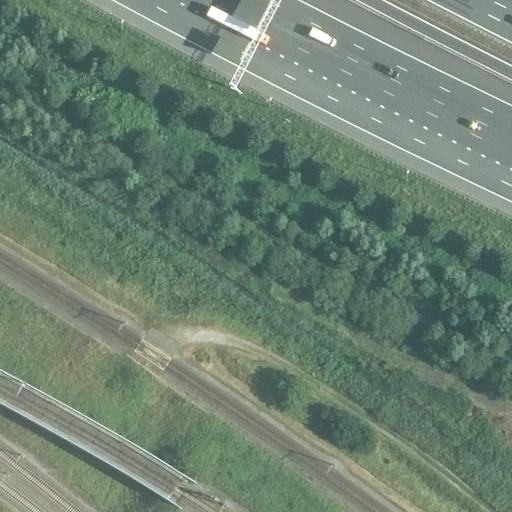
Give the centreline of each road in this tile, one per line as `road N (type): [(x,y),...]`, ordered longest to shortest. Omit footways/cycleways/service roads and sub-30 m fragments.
road 1 (motorway): [(235,0),(511,138)]
road 2 (motorway): [(511,74),(366,0)]
